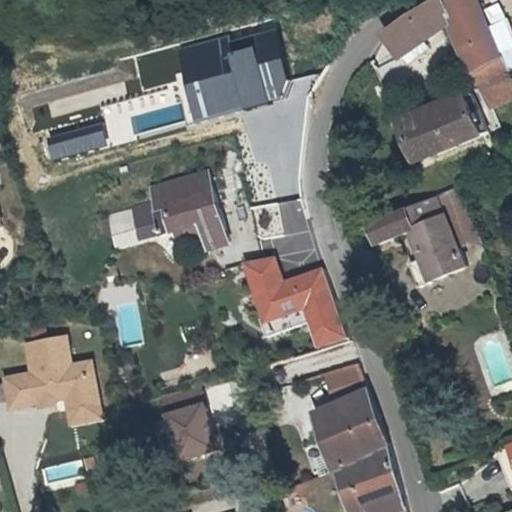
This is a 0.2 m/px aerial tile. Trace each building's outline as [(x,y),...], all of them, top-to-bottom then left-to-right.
[(402,59),(406,57),(412,65),(433,51),(428,43),(455,25),(493,110),(511,100),(511,65),(507,55),(504,56),(479,0),(437,0),(402,22),(386,35),(402,59)] [(511,20),(511,19),(495,26),(507,53),(511,50),(511,20)] [(472,101),(486,136),(493,133),(480,99),(472,101)] [(422,163),(486,136),(472,101),(418,123),(413,107),(400,112),(406,124),(422,163)] [(144,240),(178,230),(182,242),(205,235),(209,251),(231,245),(213,175),(154,191),(157,201),(134,207),(144,240)] [(471,269),(463,247),(459,237),(481,228),(466,187),(439,197),(374,223),(382,245),(413,232),(425,260),(434,284),(471,269)] [(481,228),(459,237),(463,247),(474,243),(487,246),(481,228)] [(352,343),(329,268),(288,281),(280,255),(247,265),(267,328),(310,315),(322,352),(352,343)] [(422,290),(434,284),(425,260),(412,265),(422,290)] [(13,407),(41,401),(42,406),(56,403),(60,397),(69,395),(73,414),(101,408),(93,370),(82,372),(71,365),(65,336),(27,344),(33,373),(7,378),(13,407)] [(82,372),(93,370),(91,361),(71,365),(82,372)] [(337,403),(371,390),(361,362),(326,374),(337,403)] [(218,449),(200,385),(165,395),(183,459),(218,449)] [(395,442),(391,443),(372,392),(322,413),(355,511),(364,511),(409,495),(395,442)] [(73,414),(74,422),(103,415),(101,408),(73,414)] [(497,451),(511,487),(511,448),(511,445),(497,451)]
